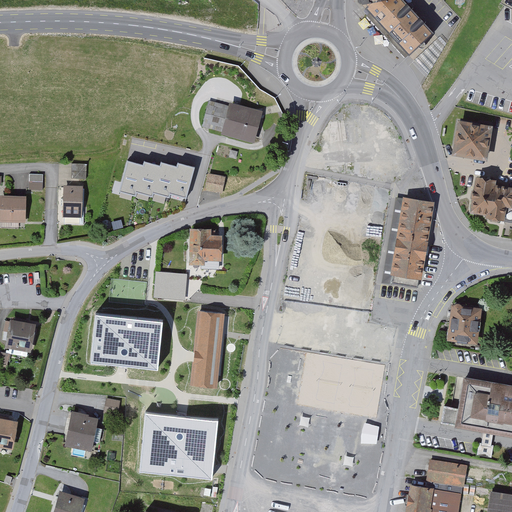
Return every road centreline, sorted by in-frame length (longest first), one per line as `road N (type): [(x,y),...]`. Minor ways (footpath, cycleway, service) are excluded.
road 1 (residential): [(236,481),(284,194)]
road 2 (residential): [(474,251),(417,331),(383,511)]
road 3 (residential): [(104,264),(69,315),(17,511)]
road 4 (secondary): [(0,23),(122,24),(217,40)]
road 5 (residential): [(284,194),(189,217),(104,264)]
road 6 (secondary): [(399,98),(417,125),(445,213),(474,251)]
road 7 (residential): [(380,511),(236,481)]
